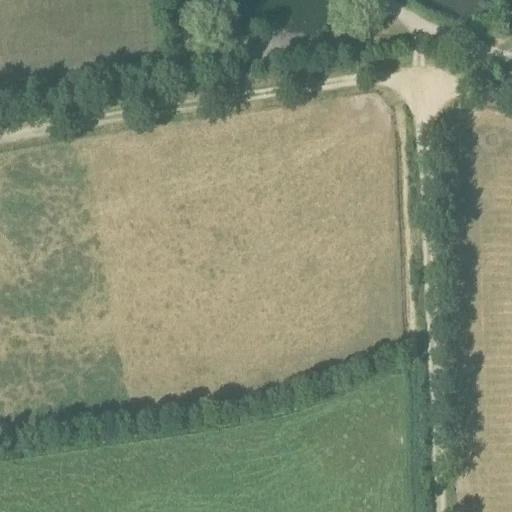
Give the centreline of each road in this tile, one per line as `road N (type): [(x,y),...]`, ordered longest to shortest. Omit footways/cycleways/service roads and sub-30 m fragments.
road 1 (track): [(437,511),(424,84),(381,79),(0,131)]
road 2 (track): [(511,61),(383,0)]
